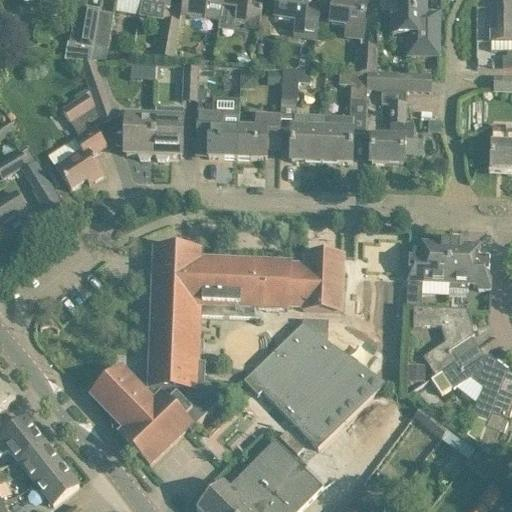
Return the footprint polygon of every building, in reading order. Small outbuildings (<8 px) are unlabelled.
[(142,0),(142,3),(141,5),(168,10),(169,0),(142,0)] [(220,23),(221,19),(223,11),(222,11),(223,0),(182,0),(180,17),(204,21),(205,20),(220,23)] [(223,11),(221,19),(235,22),(234,26),(259,31),(263,5),(251,3),(251,0),(223,0),(222,11),(223,11)] [(277,0),(276,6),(274,23),(295,26),(293,39),(315,42),(320,11),(308,9),(309,0),(277,0)] [(365,0),(334,0),(332,16),(330,28),(347,30),(345,40),(361,42),(367,0),(365,0)] [(408,59),(417,59),(437,59),(437,16),(424,16),(424,0),(392,0),(393,38),(408,38),(408,59)] [(511,0),(503,0),(503,9),(490,9),(491,44),(492,44),(492,53),(507,53),(507,60),(503,60),(502,72),(511,72),(511,0)] [(93,50),(99,15),(100,12),(84,10),(78,47),(68,46),(65,63),(89,63),(91,51),(93,52),(93,50)] [(114,18),(99,15),(93,50),(107,52),(114,18)] [(158,59),(172,61),(178,26),(164,23),(158,59)] [(358,76),(368,77),(374,77),(376,50),(360,49),(358,76)] [(255,72),(266,71),(265,61),(254,61),(255,72)] [(199,63),(199,69),(211,71),(213,71),(213,63),(199,63)] [(80,64),(90,94),(100,126),(115,120),(97,65),(80,64)] [(131,66),(132,82),(157,80),(156,65),(131,66)] [(198,79),(199,69),(183,69),(182,104),(197,105),(197,102),(198,92),(198,79)] [(284,72),(282,102),(298,103),(299,86),(311,87),(311,73),(284,72)] [(269,73),(268,87),(282,87),(283,73),(269,73)] [(339,75),(339,88),(350,88),(352,88),(351,102),(367,103),(368,91),(368,77),(358,76),(339,75)] [(368,77),(368,91),(382,91),(382,107),(390,107),(389,140),(371,139),(370,167),(402,168),(403,143),(413,143),(413,127),(405,127),(407,79),(374,77),(368,77)] [(511,80),(495,80),(494,94),(511,94),(511,80)] [(198,92),(197,102),(205,103),(206,92),(198,92)] [(100,126),(90,94),(83,99),(62,112),(80,139),(68,147),(49,159),(56,170),(55,171),(70,194),(86,184),(89,188),(104,178),(91,159),(107,149),(97,134),(101,131),(98,126),(100,126)] [(154,121),(153,159),(154,159),(156,163),(166,164),(168,160),(181,160),(182,122),(183,112),(170,111),(169,121),(154,121)] [(196,135),(195,154),(208,155),(208,161),(237,162),(238,131),(238,117),(223,116),(197,115),(196,135)] [(238,131),(237,162),(266,163),(266,144),(279,145),(280,131),(280,119),(256,118),(255,132),(238,131)] [(292,118),(291,164),(321,165),(322,133),(322,119),(292,118)] [(322,133),(321,165),(351,166),(353,120),(322,119),(322,133)] [(150,159),(153,159),(154,121),(126,120),(124,158),(137,158),(139,163),(148,163),(150,159)] [(0,132),(0,143),(14,135),(10,127),(0,132)] [(490,172),(511,172),(511,132),(506,133),(507,130),(493,130),(492,146),(490,172)] [(27,152),(20,156),(0,168),(0,178),(3,183),(35,163),(27,152)] [(33,196),(36,200),(47,217),(60,209),(47,187),(33,196)] [(0,242),(5,239),(0,230),(0,225),(25,210),(16,195),(0,204),(0,242)] [(448,286),(450,243),(436,243),(436,246),(424,245),(421,248),(420,260),(408,260),(406,310),(421,311),(422,290),(419,290),(419,285),(448,286)] [(464,244),(450,243),(448,286),(451,287),(450,291),(467,292),(468,287),(478,288),(478,293),(490,293),(491,261),(478,260),(479,251),(476,248),(464,247),(464,244)] [(154,252),(151,340),(198,342),(199,320),(255,322),(255,311),(287,313),(288,310),(303,311),(303,314),(340,315),(342,260),(305,258),(304,269),(288,268),(288,265),(199,262),(199,254),(154,252)] [(435,379),(441,375),(476,349),(471,340),(474,338),(467,313),(413,311),(413,329),(441,330),(445,346),(422,361),(435,379)] [(319,339),(328,346),(328,324),(319,324),(304,324),(303,328),(319,339)] [(302,328),(262,366),(243,384),(257,399),(261,395),(317,452),(385,387),(302,328)] [(198,342),(151,340),(149,391),(144,396),(120,371),(91,399),(124,433),(120,437),(149,468),(187,432),(190,434),(228,397),(223,392),(217,389),(211,387),(205,386),(205,365),(197,365),(198,342)] [(472,418),(488,424),(507,376),(508,374),(487,358),(484,360),(476,349),(441,375),(453,392),(469,382),(482,391),(472,418)] [(407,384),(426,384),(426,368),(408,368),(407,384)] [(441,376),(431,383),(438,394),(448,387),(441,376)] [(487,432),(481,452),(495,462),(499,454),(494,452),(500,436),(503,437),(511,412),(511,377),(507,376),(488,424),(486,431),(487,432)] [(0,413),(15,401),(0,383),(0,413)] [(414,420),(441,441),(449,431),(422,410),(414,420)] [(19,466),(44,446),(24,421),(8,433),(0,439),(0,458),(10,455),(19,466)] [(449,431),(441,441),(467,461),(475,450),(449,431)] [(285,434),(278,441),(296,458),(303,451),(285,434)] [(302,511),(323,491),(289,458),(275,444),(228,491),(223,486),(196,511),(302,511)] [(19,466),(36,486),(60,467),(44,446),(19,466)] [(495,462),(481,452),(479,451),(472,462),(496,479),(504,468),(495,462)] [(60,467),(36,486),(53,509),(78,489),(60,467)] [(501,495),(494,490),(491,488),(480,503),(491,511),(503,496),(501,495)]
